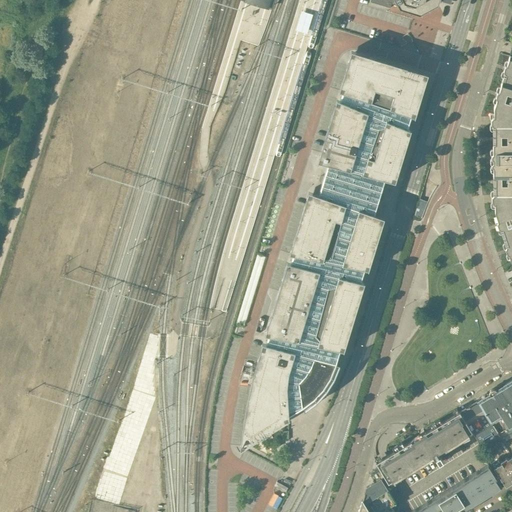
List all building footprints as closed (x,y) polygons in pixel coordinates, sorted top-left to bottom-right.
[(370,0),(370,1),(390,7),(391,4),(420,12),(438,2),(438,1),(440,0),(370,0)] [(244,442),(289,414),(304,405),(315,397),(324,387),(331,375),(340,352),(364,271),(381,218),(374,216),(386,177),(393,178),(424,74),(355,52),(341,97),(322,160),(328,162),(321,186),(318,196),(312,194),(311,194),(269,334),(255,382),(254,387),(252,392),(251,397),(250,402),(249,407),(248,413),(244,442)] [(511,55),(510,55),(494,107),(494,125),(493,125),(493,195),(495,195),(495,203),(495,212),(506,247),(511,264),(511,55)] [(278,128),(278,116),(278,111),(270,111),(270,128),(278,128)] [(257,280),(266,256),(259,254),(251,278),(257,280)] [(240,321),(247,322),(252,297),(245,295),(242,314),(241,314),(240,321)] [(511,379),(478,400),(491,421),(507,411),(503,404),(506,403),(510,409),(511,408),(511,379)] [(498,433),(491,421),(478,400),(467,406),(460,411),(473,433),(484,450),(502,439),(498,433)] [(511,408),(510,409),(507,411),(491,421),(498,433),(510,426),(511,425),(511,408)] [(460,411),(377,461),(376,462),(380,469),(377,471),(386,486),(473,433),(460,411)] [(491,462),(505,485),(511,480),(511,455),(502,439),(484,450),(491,462)] [(463,508),(464,510),(501,488),(485,462),(403,511),(458,511),(460,511),(459,510),(463,508)] [(366,487),(365,493),(364,493),(363,498),(371,511),(395,511),(392,507),(397,504),(386,486),(377,471),(372,474),(374,478),(373,479),(375,482),(366,487)] [(362,499),(358,511),(371,511),(363,498),(363,499),(362,499)]
